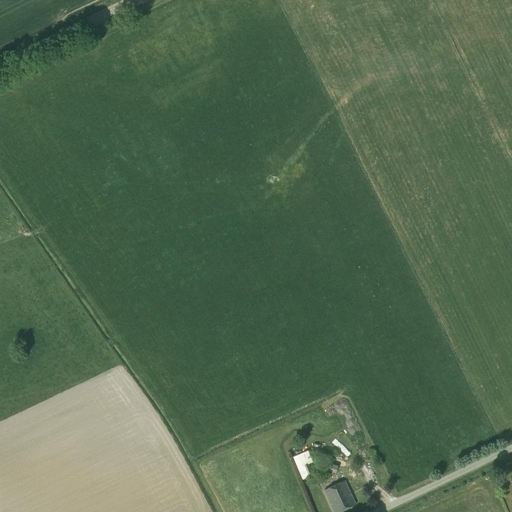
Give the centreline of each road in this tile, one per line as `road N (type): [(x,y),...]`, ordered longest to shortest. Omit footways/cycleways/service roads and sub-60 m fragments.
road 1 (tertiary): [(0,70),(143,0)]
road 2 (unclassified): [(377,511),(511,447)]
